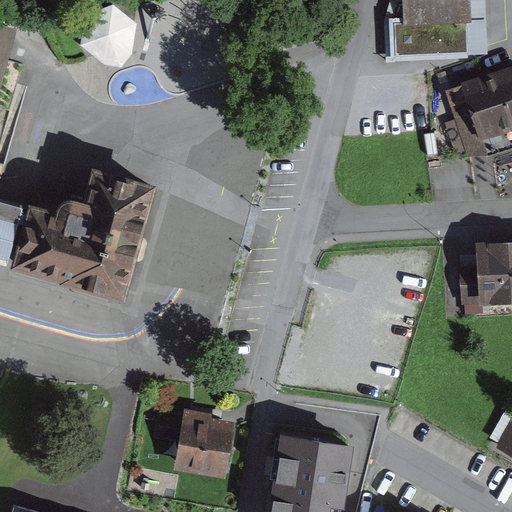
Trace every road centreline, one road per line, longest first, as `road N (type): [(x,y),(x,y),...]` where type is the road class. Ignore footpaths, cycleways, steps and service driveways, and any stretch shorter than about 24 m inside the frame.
road 1 (residential): [(301,217),(238,511)]
road 2 (residential): [(301,217),(365,0)]
road 3 (residential): [(511,210),(301,217)]
road 4 (residential): [(383,444),(502,511)]
